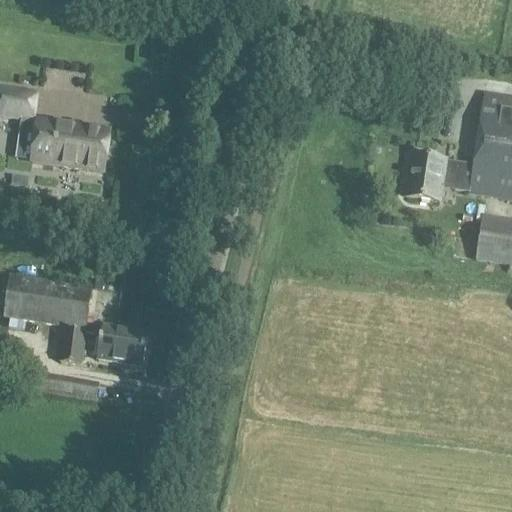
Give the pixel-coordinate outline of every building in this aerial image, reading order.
[(0,88),(0,120),(20,123),(19,135),(20,135),(33,137),(29,163),(29,167),(105,178),(112,132),(108,131),(36,121),(37,112),(40,94),(39,94),(0,88)] [(445,165),(445,162),(412,156),(405,198),(433,202),(436,183),(455,186),(454,191),(469,193),(469,195),(511,201),(511,99),(484,95),(473,169),(445,165)] [(11,187),(27,189),(29,180),(13,177),(11,187)] [(476,261),(511,266),(511,221),(483,217),(476,261)] [(4,319),(85,331),(90,289),(9,277),(4,319)] [(97,361),(143,368),(147,334),(102,327),(97,361)] [(60,364),(80,367),(84,334),(64,331),(60,364)] [(0,332),(0,360),(6,361),(10,334),(0,332)] [(84,383),(80,402),(96,405),(99,386),(84,383)]
